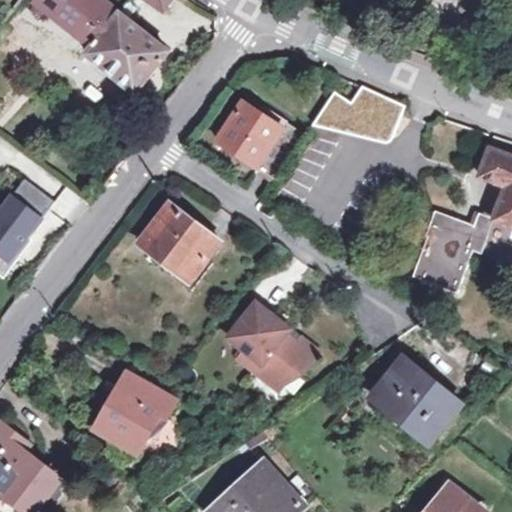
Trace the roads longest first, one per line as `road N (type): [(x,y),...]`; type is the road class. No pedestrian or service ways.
road 1 (residential): [(154,151),(426,335)]
road 2 (tertiary): [(248,9),(376,68),(511,116)]
road 3 (unclassified): [(154,151),(0,345)]
road 4 (unclassified): [(248,9),(154,151)]
